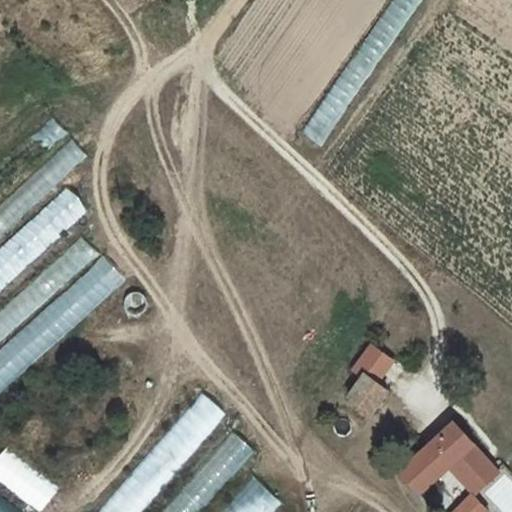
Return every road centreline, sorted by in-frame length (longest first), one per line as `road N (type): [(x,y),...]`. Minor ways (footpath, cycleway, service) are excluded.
road 1 (track): [(204,49),(132,96),(110,127),(100,191),(109,225),(176,324),(298,469),(313,511)]
road 2 (track): [(298,469),(278,398),(170,167),(137,39),(111,0)]
road 3 (unclassified): [(234,0),(209,35),(208,72),(415,280),(436,317),(423,405)]
road 4 (track): [(204,49),(174,345),(161,398),(139,440),(69,511)]
